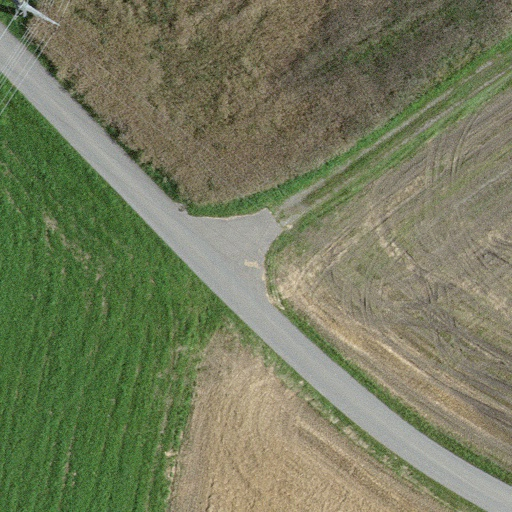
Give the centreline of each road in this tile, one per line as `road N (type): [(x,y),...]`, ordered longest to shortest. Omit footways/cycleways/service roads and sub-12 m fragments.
road 1 (residential): [(0,49),(334,384)]
road 2 (track): [(511,52),(286,211),(203,259)]
